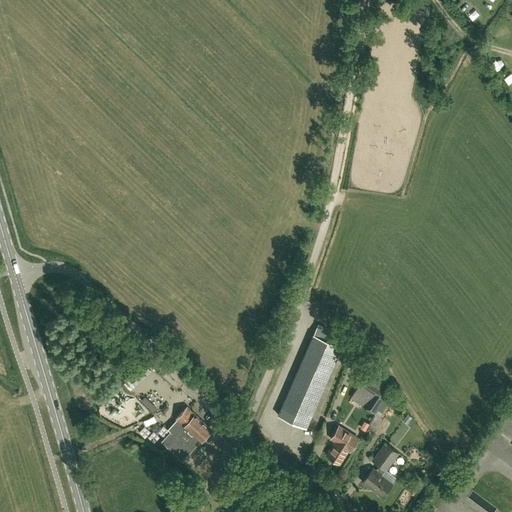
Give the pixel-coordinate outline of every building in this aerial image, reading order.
[(376,274),(372,283),(380,287),(384,278),(376,274)] [(313,411),(346,336),(318,324),(285,399),(278,415),(306,427),(313,411)] [(137,385),(152,371),(142,361),(128,376),(137,385)] [(388,390),(381,385),(385,379),(368,368),(364,375),(358,385),(359,385),(351,397),(364,405),(374,412),(388,390)] [(176,432),(174,435),(170,431),(161,441),(167,446),(182,460),(200,441),(210,430),(210,427),(187,406),(176,418),(183,425),(189,430),(186,433),(184,432),(181,435),(179,433),(177,434),(176,432)] [(386,433),(392,421),(385,417),(379,429),(386,433)] [(331,438),(336,441),(327,455),(340,463),(348,450),(349,451),(358,438),(339,426),(331,438)] [(398,441),(409,435),(405,428),(394,435),(398,441)] [(386,470),(399,452),(386,443),(372,460),(379,465),(376,470),(373,468),(363,481),(376,491),(375,491),(383,497),(393,483),(382,474),(385,470),(386,470)]
